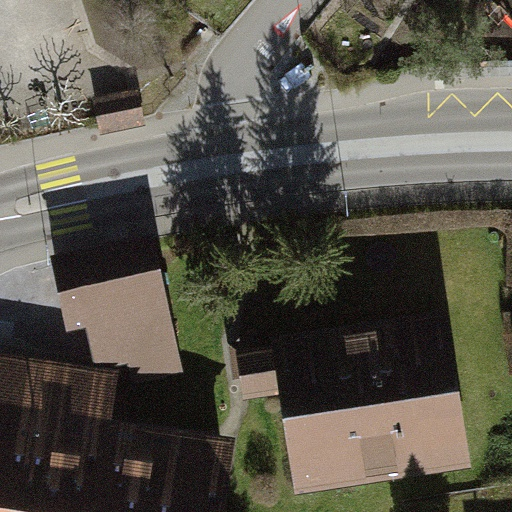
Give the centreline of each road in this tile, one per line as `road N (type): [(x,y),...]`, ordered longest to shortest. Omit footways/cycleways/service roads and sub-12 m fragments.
road 1 (secondary): [(237,160),(511,140)]
road 2 (secondary): [(0,214),(237,160)]
road 3 (residential): [(293,0),(254,46),(234,86),(237,160)]
